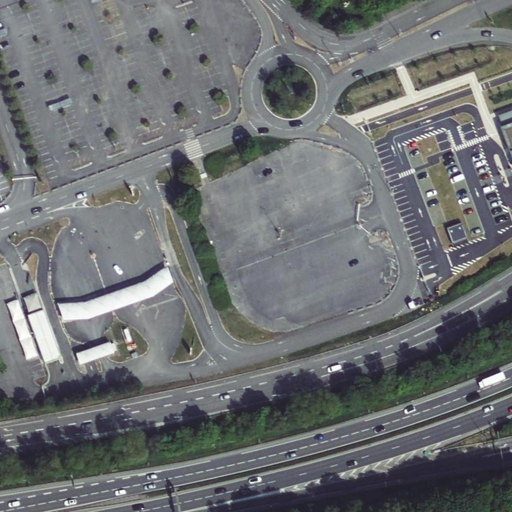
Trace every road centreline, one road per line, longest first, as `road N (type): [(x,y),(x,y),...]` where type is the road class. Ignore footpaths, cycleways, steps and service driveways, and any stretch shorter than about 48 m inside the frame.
road 1 (trunk): [(138,511),(368,456),(511,405)]
road 2 (trunk): [(511,377),(359,432),(162,479)]
road 3 (trunk): [(335,369),(174,411),(0,441)]
road 4 (trunk): [(200,511),(406,472)]
road 5 (tertiary): [(511,278),(335,369)]
road 6 (trunk): [(162,479),(0,511)]
road 7 (trunk): [(162,479),(0,503)]
road 8 (unclassified): [(259,66),(250,93),(269,125),(300,128),(327,98)]
